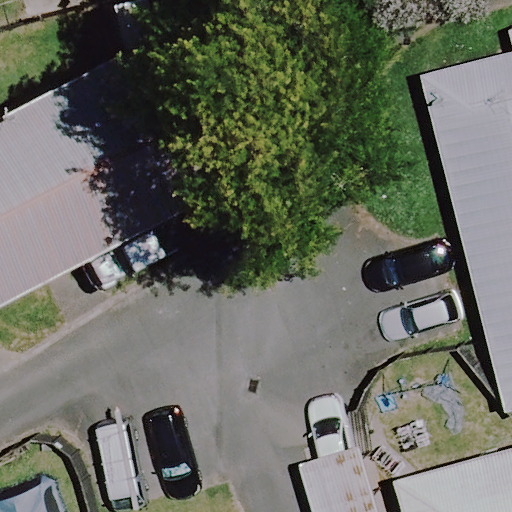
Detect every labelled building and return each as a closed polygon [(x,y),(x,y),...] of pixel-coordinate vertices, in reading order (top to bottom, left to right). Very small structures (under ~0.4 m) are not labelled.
[(42,0),(47,15),(103,0),(42,0)] [(139,31),(0,111),(0,306),(224,176),(139,31)] [(511,44),(434,63),(511,391),(511,44)] [(390,511),(372,443),(304,461),(317,511),(390,511)] [(511,511),(511,444),(404,472),(414,511),(511,511)]
